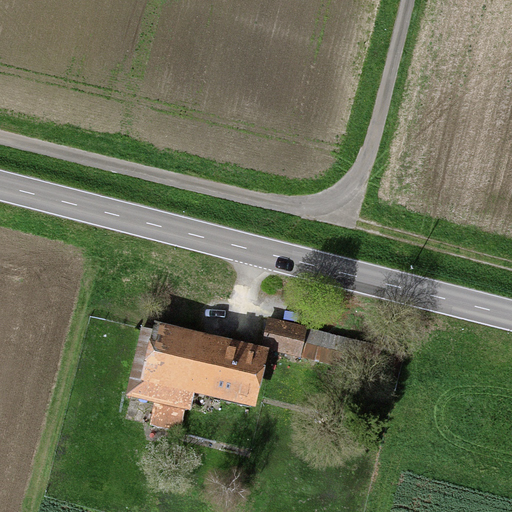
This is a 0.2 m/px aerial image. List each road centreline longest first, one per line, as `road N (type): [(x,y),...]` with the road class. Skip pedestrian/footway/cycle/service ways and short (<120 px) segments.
road 1 (track): [(0,141),(286,212),(317,212),(346,199),(362,178),(413,0)]
road 2 (primary): [(0,185),(511,315)]
road 3 (track): [(31,511),(98,257)]
road 4 (track): [(511,270),(286,212)]
